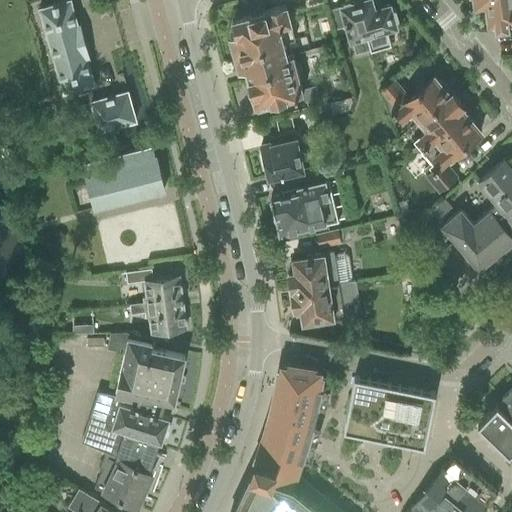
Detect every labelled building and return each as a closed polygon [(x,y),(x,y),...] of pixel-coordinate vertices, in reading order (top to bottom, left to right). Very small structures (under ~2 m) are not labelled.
[(70,0),(64,0),(50,4),(39,7),(63,91),(94,82),(86,57),(89,56),(80,24),(77,24),(70,0)] [(341,5),(346,24),(350,38),(352,37),(356,51),(369,47),(370,49),(390,44),(386,27),(395,25),(394,21),(396,17),(394,10),(390,7),(389,3),(373,8),(371,0),(357,0),(352,1),(349,0),(348,0),(344,1),(343,4),(341,5)] [(511,24),(511,0),(474,0),(475,6),(486,5),(489,24),(494,23),(495,30),(508,28),(508,25),(511,24)] [(230,39),(234,53),(294,37),(286,5),(232,19),(236,34),(232,35),(230,39)] [(283,40),(234,53),(237,67),(242,70),(246,68),(249,78),(296,66),(293,53),(287,55),(285,47),(284,42),(283,40)] [(296,66),(249,78),(255,102),(258,104),(303,92),(296,66)] [(412,111),(420,120),(452,92),(442,80),(439,82),(434,76),(409,97),(394,80),(381,90),(390,117),(394,113),(401,121),(412,111)] [(126,92),(91,102),(99,131),(136,121),(127,91),(126,92)] [(414,141),(421,150),(465,113),(460,107),(463,105),(452,92),(420,120),(428,130),(414,141)] [(465,113),(421,150),(433,164),(430,167),(433,171),(427,176),(440,191),(457,177),(445,162),(458,151),(462,156),(476,144),(472,139),(481,132),(465,113)] [(330,120),(315,123),(317,132),(332,129),(330,120)] [(315,123),(303,126),(305,135),(317,132),(315,123)] [(299,149),(296,137),(260,145),(263,159),(261,160),(264,172),(265,171),(266,171),(267,176),(303,168),(299,149)] [(148,148),(129,152),(87,163),(87,162),(85,162),(87,172),(85,173),(94,208),(96,208),(96,207),(162,190),(162,191),(164,190),(164,189),(163,189),(155,157),(156,157),(155,154),(152,155),(150,146),(148,147),(148,148)] [(322,154),(315,156),(317,166),(325,164),(322,154)] [(478,181),(498,204),(475,224),(462,210),(445,226),(481,267),(503,247),(509,253),(511,250),(511,168),(504,159),(478,181)] [(288,192),(282,194),(270,196),(271,200),(269,202),(271,208),(274,210),(274,213),(275,213),(279,231),(299,227),(299,230),(338,220),(328,177),(287,187),(288,192)] [(416,219),(424,228),(449,207),(442,199),(416,219)] [(337,228),(315,233),(318,247),(340,242),(337,228)] [(287,271),(290,290),(351,281),(347,257),(342,254),(334,255),(333,250),(319,252),(306,254),(306,258),(292,260),(294,270),(287,271)] [(154,269),(127,272),(129,283),(145,281),(147,296),(142,297),(143,302),(130,304),(130,308),(182,301),(179,276),(155,279),(154,269)] [(415,320),(434,322),(434,313),(428,272),(412,274),(416,302),(415,320)] [(351,281),(290,290),(293,309),(300,308),(301,318),(315,316),(316,319),(343,315),(345,328),(362,325),(356,283),(351,283),(351,281)] [(182,301),(130,308),(131,312),(144,311),(145,316),(149,315),(151,331),(163,330),(186,327),(182,301)] [(92,324),(71,325),(72,333),(92,332),(92,324)] [(163,330),(151,331),(152,338),(164,340),(163,330)] [(110,333),(106,349),(119,352),(120,347),(126,348),(128,339),(129,333),(123,331),(110,333)] [(103,337),(86,337),(86,346),(103,345),(103,337)] [(164,400),(174,402),(184,355),(150,348),(151,344),(128,339),(126,348),(125,354),(119,379),(116,395),(139,400),(162,406),(164,400)] [(245,486),(232,511),(345,511),(296,471),(298,462),(298,461),(302,461),(308,443),(313,425),(317,407),(321,389),(319,388),(318,388),(322,370),(279,362),(276,380),(273,397),(269,414),(264,430),(259,446),(245,486)] [(435,392),(408,387),(354,376),(343,428),(343,430),(392,440),(403,442),(424,446),(427,430),(430,414),(435,392)] [(511,387),(501,399),(509,407),(511,410),(511,387)] [(98,391),(82,440),(106,451),(148,469),(154,453),(154,452),(158,440),(161,441),(163,434),(166,435),(170,424),(167,423),(169,417),(169,416),(165,415),(160,413),(162,406),(139,400),(116,395),(98,391)] [(496,403),(477,423),(508,453),(511,449),(511,410),(509,407),(505,411),(496,403)] [(152,470),(148,469),(106,451),(99,466),(103,468),(95,483),(105,488),(104,489),(135,505),(137,503),(139,504),(145,491),(142,490),(152,470)] [(404,511),(479,511),(497,491),(453,454),(404,511)] [(73,508),(70,511),(117,511),(112,508),(85,492),(80,489),(70,506),(73,508)]
